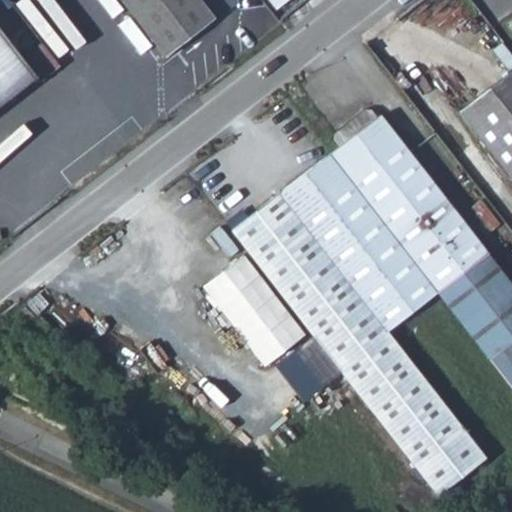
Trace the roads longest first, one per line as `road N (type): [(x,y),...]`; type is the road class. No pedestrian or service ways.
road 1 (unclassified): [(0,285),(367,0)]
road 2 (tertiary): [(0,427),(178,511)]
